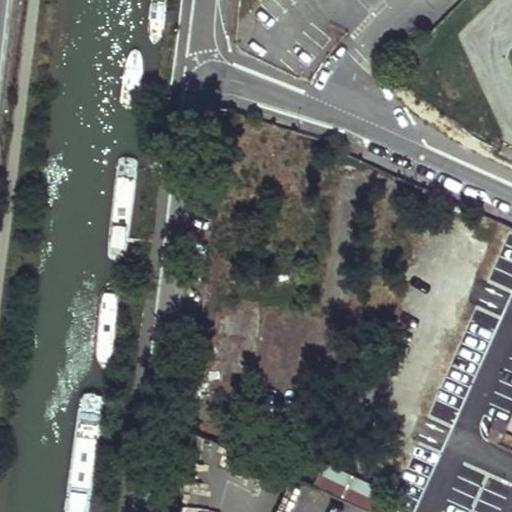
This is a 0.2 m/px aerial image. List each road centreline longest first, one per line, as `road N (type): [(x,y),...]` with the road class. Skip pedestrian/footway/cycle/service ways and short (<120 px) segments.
road 1 (residential): [(146,511),(190,114),(195,93),(211,77)]
road 2 (residential): [(211,77),(332,115),(511,191)]
